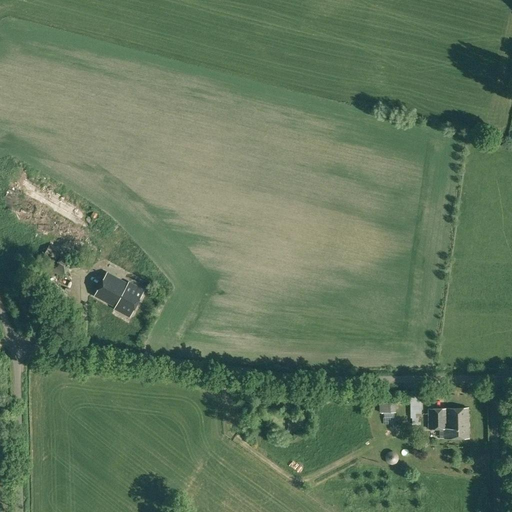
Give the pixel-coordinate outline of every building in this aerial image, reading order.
[(63,277),(74,258),(50,244),(39,263),(63,277)] [(128,283),(128,285),(107,273),(95,295),(116,306),(115,308),(130,316),(143,291),(128,283)] [(421,395),(410,396),(410,418),(421,418),(421,395)] [(399,402),(384,402),(384,414),(399,415),(399,402)] [(469,438),(468,408),(447,408),(447,409),(428,409),(428,429),(444,429),(444,438),(469,438)]
